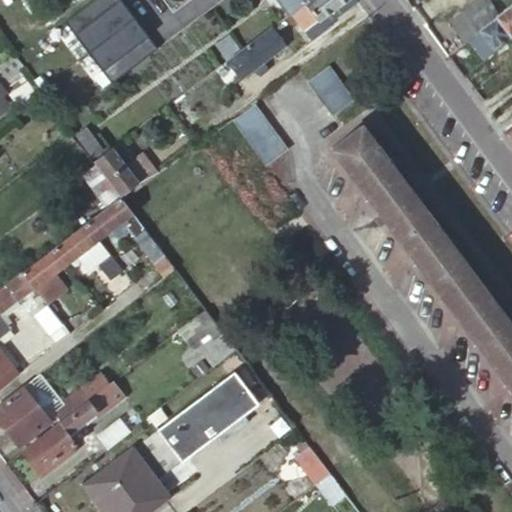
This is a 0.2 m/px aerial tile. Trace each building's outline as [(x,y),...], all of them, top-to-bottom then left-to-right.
[(279,0),(290,15),(310,0),(279,0)] [(310,0),(290,15),(307,38),(323,27),(319,21),(341,5),(345,10),(355,2),(353,0),(310,0)] [(451,26),(465,44),(469,41),(500,18),(485,0),(476,0),(463,10),(466,14),(451,26)] [(319,21),(323,27),(345,10),(341,5),(319,21)] [(511,8),(500,18),(469,41),(484,61),(511,40),(511,8)] [(273,28),(227,62),(242,81),(288,47),(273,28)] [(0,65),(12,57),(0,41),(0,65)] [(24,66),(18,58),(15,54),(12,57),(0,65),(0,75),(4,81),(24,66)] [(330,116),(352,99),(326,66),(304,82),(330,116)] [(22,112),(41,97),(29,81),(10,96),(22,112)] [(0,115),(9,109),(1,98),(5,94),(0,87),(0,115)] [(253,104),(230,122),(263,166),(286,149),(253,104)] [(332,147),(380,212),(409,189),(362,126),(332,147)] [(84,127),(72,136),(73,138),(92,163),(105,154),(84,127)] [(123,202),(150,182),(133,159),(124,166),(111,149),(105,154),(92,163),(112,189),(120,199),(123,202)] [(120,199),(112,189),(74,218),(82,229),(88,224),(120,199)] [(426,274),(456,252),(409,189),(380,212),(426,274)] [(133,217),(123,202),(120,199),(88,224),(101,242),(114,231),(133,217)] [(140,226),(133,217),(114,231),(118,236),(124,238),(131,233),(140,226)] [(101,242),(88,224),(82,229),(54,250),(67,267),(78,259),(101,242)] [(131,233),(158,269),(166,280),(176,272),(140,226),(131,233)] [(101,242),(78,259),(90,274),(100,267),(112,257),(101,242)] [(23,272),(37,290),(41,296),(49,306),(67,292),(55,276),(67,267),(54,250),(23,272)] [(426,274),(466,328),(496,306),(456,252),(426,274)] [(118,289),(130,280),(112,257),(100,267),(118,289)] [(21,302),(37,290),(23,272),(7,285),(9,287),(0,294),(0,316),(20,301),(21,302)] [(46,334),(62,323),(49,306),(41,296),(32,302),(35,306),(28,312),(46,334)] [(511,389),(511,327),(496,306),(466,328),(511,389)] [(220,330),(206,312),(182,331),(194,348),(220,330)] [(238,354),(220,330),(194,348),(212,372),(238,354)] [(0,388),(19,374),(0,349),(0,388)] [(157,429),(182,463),(202,448),(258,406),(233,372),(157,429)] [(26,383),(22,386),(45,419),(51,414),(62,406),(39,374),(26,383)] [(57,423),(108,385),(100,374),(63,401),(65,404),(62,406),(51,414),(57,423)] [(57,423),(23,449),(38,469),(41,473),(62,457),(59,453),(68,446),(75,441),(68,432),(99,409),(108,409),(127,394),(117,379),(108,385),(57,423)] [(45,419),(22,386),(0,402),(0,419),(18,443),(48,421),(45,419)] [(100,436),(109,448),(132,430),(124,419),(100,436)] [(157,482),(182,463),(157,429),(132,448),(157,482)] [(331,476),(302,439),(292,447),(300,458),(293,463),(313,490),(331,476)] [(71,450),(68,446),(59,453),(62,457),(71,450)] [(148,511),(168,498),(157,482),(132,448),(84,484),(105,511),(148,511)]
